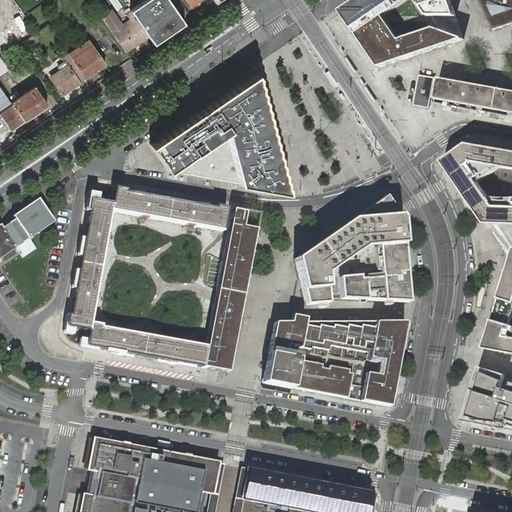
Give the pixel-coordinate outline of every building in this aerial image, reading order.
[(184,23),(168,0),(143,0),(129,9),(130,11),(147,36),(153,44),(184,23)] [(450,0),(358,0),(342,11),(380,67),(464,39),(463,38),(436,28),(397,41),(380,15),(401,0),(417,0),(428,16),(456,16),(450,0)] [(511,91),(439,78),(435,99),(511,112),(511,0),(479,0),(494,30),(511,23),(511,91)] [(112,12),(103,18),(126,50),(147,36),(130,11),(126,13),(131,21),(125,25),(127,28),(124,29),(112,12)] [(85,77),(85,78),(105,64),(91,45),(88,40),(68,53),(72,58),(85,77)] [(72,58),(68,53),(61,57),(63,61),(57,65),(60,69),(50,76),(62,94),(78,83),(78,82),(85,77),(72,58)] [(5,55),(0,58),(0,74),(13,66),(5,55)] [(256,70),(149,144),(167,169),(169,167),(189,171),(188,173),(218,179),(219,176),(239,180),(241,183),(244,183),(289,191),(277,150),(256,70)] [(435,78),(419,75),(413,105),(429,108),(435,78)] [(35,86),(12,102),(13,104),(24,120),(47,104),(35,86)] [(24,120),(13,104),(0,113),(0,114),(10,130),(24,120)] [(511,152),(469,145),(445,161),(486,225),(511,225),(511,152)] [(222,231),(226,208),(215,206),(214,208),(124,192),(125,189),(113,188),(111,203),(88,199),(86,210),(88,211),(69,315),(67,315),(65,327),(88,330),(85,346),(200,367),(204,347),(100,327),(100,325),(89,323),(110,211),(222,231)] [(400,219),(384,196),(293,259),(304,305),(327,303),(324,274),(362,248),(376,246),(378,274),(379,274),(379,277),(358,279),(358,276),(337,278),(339,299),(407,302),(400,219)] [(36,249),(29,238),(55,221),(39,198),(13,215),(15,219),(4,227),(1,223),(0,224),(0,258),(17,247),(24,257),(36,249)] [(204,347),(200,367),(226,372),(254,229),(228,224),(204,347)] [(43,258),(42,276),(60,277),(62,259),(43,258)] [(511,260),(485,349),(511,353),(511,260)] [(289,321),(273,321),(262,380),(294,386),(387,404),(404,320),(302,321),(303,316),(290,314),(289,321)] [(511,376),(479,367),(463,421),(511,430),(511,376)] [(93,439),(86,470),(91,471),(86,496),(82,495),(78,511),(199,511),(204,492),(211,494),(217,463),(93,439)] [(366,511),(370,493),(246,469),(240,500),(303,511),(366,511)]
